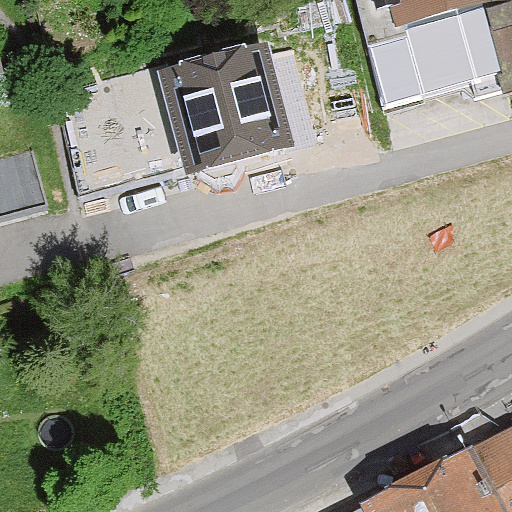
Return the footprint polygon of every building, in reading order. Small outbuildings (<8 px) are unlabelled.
[(511,0),(355,0),(382,109),(502,80),(507,100),(511,99),(511,0)] [(189,171),(191,180),(295,154),(269,52),(165,78),(189,171)] [(189,171),(165,78),(163,68),(54,95),(80,198),(189,171)] [(32,154),(0,162),(0,216),(45,205),(32,154)] [(511,511),(511,430),(468,454),(499,511),(511,511)] [(359,511),(499,511),(468,454),(359,511)]
